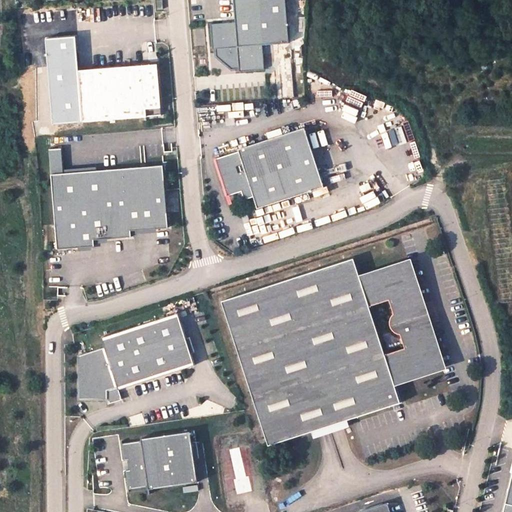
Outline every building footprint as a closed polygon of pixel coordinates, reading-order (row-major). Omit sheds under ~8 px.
[(233,0),(234,22),(210,23),(212,48),(214,48),(215,56),(229,69),(237,69),(237,71),(262,70),(261,45),(288,43),(285,0),(233,0)] [(158,63),(79,70),(84,121),(150,116),(149,108),(162,107),(158,63)] [(163,115),(162,107),(149,108),(150,116),(163,115)] [(306,129),(216,158),(230,203),(254,195),(258,209),(325,188),(306,129)] [(163,165),(50,175),(56,249),(94,246),(93,240),(131,237),(130,230),(169,227),(163,165)] [(416,309),(416,308),(421,307),(408,264),(362,279),(355,258),(223,300),(269,444),(401,402),(394,380),(440,366),(426,324),(421,325),(421,324),(421,323),(422,323),(422,322),(422,321),(422,320),(422,319),(422,318),(422,317),(421,317),(421,316),(421,315),(421,314),(420,314),(420,313),(420,312),(419,312),(419,311),(418,311),(418,310),(417,310),(417,309),(416,309)] [(177,310),(101,335),(104,345),(77,354),(79,398),(108,397),(107,389),(110,388),(115,385),(117,384),(119,387),(194,362),(189,348),(184,330),(177,310)] [(188,329),(184,330),(189,348),(194,346),(188,329)] [(115,385),(110,388),(115,403),(116,403),(117,406),(123,403),(118,388),(117,389),(115,385)] [(141,439),(121,442),(124,462),(129,461),(130,469),(125,470),(128,488),(148,485),(148,488),(198,481),(194,458),(191,440),(190,430),(141,437),(141,439)] [(511,511),(511,476),(502,511),(511,511)] [(390,511),(388,502),(358,511),(390,511)]
